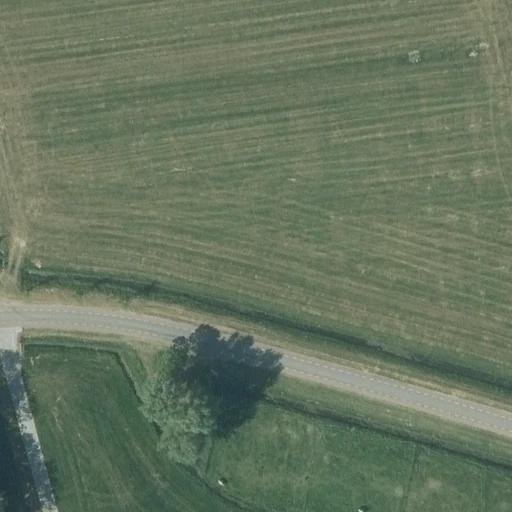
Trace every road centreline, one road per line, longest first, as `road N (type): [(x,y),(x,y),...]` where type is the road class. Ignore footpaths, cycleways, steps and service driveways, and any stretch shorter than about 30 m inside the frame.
road 1 (tertiary): [(0,318),(175,331),(511,426)]
road 2 (unknown): [(35,511),(17,407),(0,362)]
